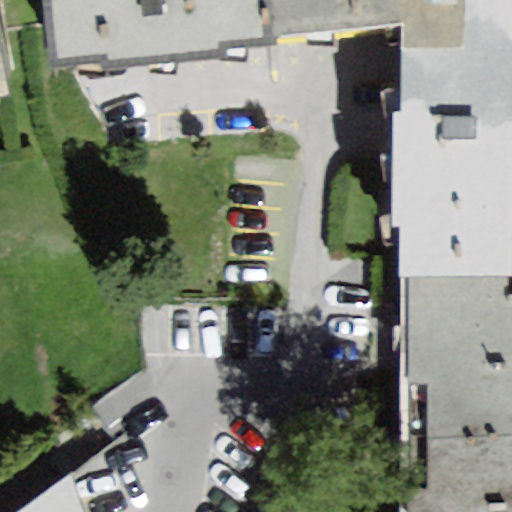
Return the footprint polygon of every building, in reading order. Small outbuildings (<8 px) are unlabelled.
[(242,45),(238,0),(23,0),(27,69),(242,45)] [(387,0),(242,0),(245,39),(387,26),(387,0)] [(497,280),(503,0),(387,0),(387,26),(376,280),(396,280),(497,280)] [(415,443),(511,437),(511,283),(497,280),(396,280),(395,384),(414,384),(415,443)] [(511,511),(511,437),(415,443),(415,511),(511,511)] [(78,511),(68,478),(21,511),(78,511)]
